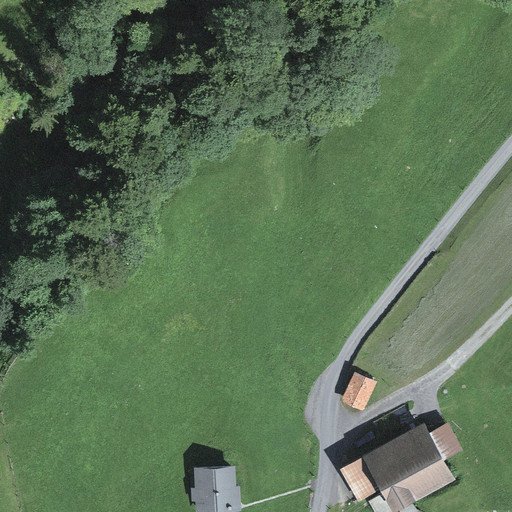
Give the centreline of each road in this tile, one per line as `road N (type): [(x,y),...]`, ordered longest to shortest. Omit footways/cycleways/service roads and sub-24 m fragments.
road 1 (unclassified): [(320,511),(321,393),(338,342),(511,141)]
road 2 (track): [(326,441),(453,372),(511,317)]
